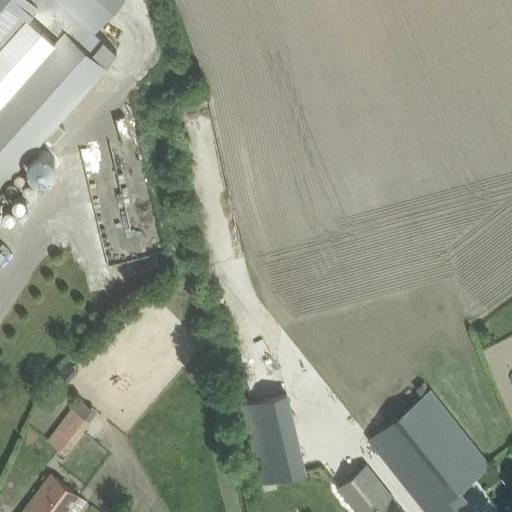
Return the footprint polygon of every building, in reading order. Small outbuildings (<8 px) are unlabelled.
[(0,0),(0,260),(6,254),(0,248),(0,181),(107,61),(117,50),(92,29),(117,0),(0,0)] [(101,163),(112,161),(109,142),(98,144),(101,163)] [(58,373),(69,383),(79,372),(68,362),(58,373)] [(369,439),(426,511),(450,511),(466,500),(457,489),(488,464),(430,390),(369,439)] [(243,403),(262,481),(306,470),(287,392),(243,403)] [(49,441),(65,454),(90,421),(73,409),(49,441)] [(404,511),(403,510),(366,463),(337,486),(358,511),(404,511)] [(21,511),(66,511),(80,495),(52,472),(21,511)]
